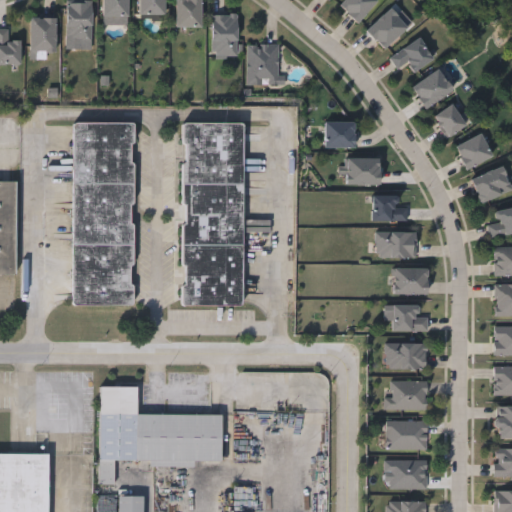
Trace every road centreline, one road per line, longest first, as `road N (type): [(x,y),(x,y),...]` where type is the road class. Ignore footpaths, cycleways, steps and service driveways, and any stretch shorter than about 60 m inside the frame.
road 1 (residential): [(272,0),(356,68),(440,190),(458,239),(465,300),(464,511)]
road 2 (residential): [(352,352),(0,352)]
road 3 (residential): [(352,511),(352,352)]
